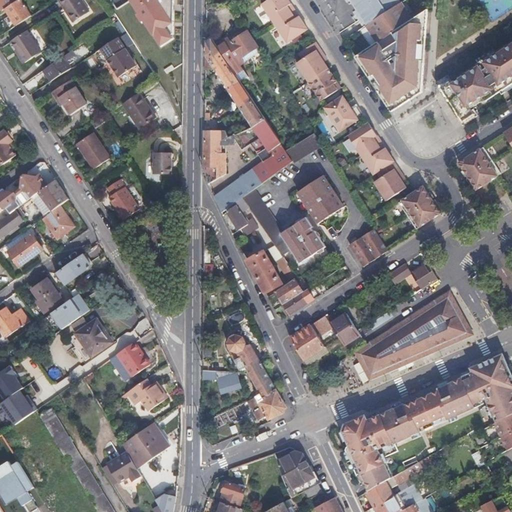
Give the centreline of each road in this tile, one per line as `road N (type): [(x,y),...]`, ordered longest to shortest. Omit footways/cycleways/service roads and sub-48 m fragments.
road 1 (residential): [(270,339),(449,219),(454,198),(434,165)]
road 2 (residential): [(434,165),(404,157),(304,0)]
road 3 (residential): [(509,338),(309,422)]
road 4 (tertiary): [(193,190),(195,0)]
road 5 (unclassified): [(270,339),(205,199),(193,190)]
road 6 (tertiary): [(193,344),(193,190)]
road 7 (residential): [(99,230),(166,332),(193,344)]
road 8 (residential): [(309,422),(192,467)]
road 9 (tertiary): [(192,467),(193,344)]
road 10 (residential): [(99,230),(0,299)]
